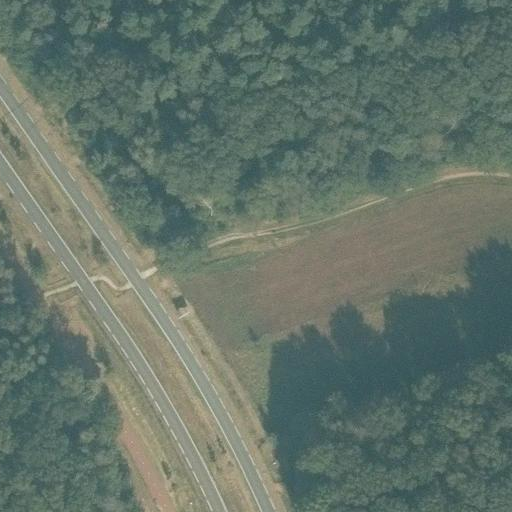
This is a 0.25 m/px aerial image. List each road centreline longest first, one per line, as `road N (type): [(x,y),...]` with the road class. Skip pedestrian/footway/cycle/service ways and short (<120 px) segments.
road 1 (track): [(38,299),(102,274),(115,291),(185,254),(487,137),(511,142)]
road 2 (secondary): [(270,511),(212,397),(0,85)]
road 3 (secondary): [(0,163),(167,415),(217,511)]
